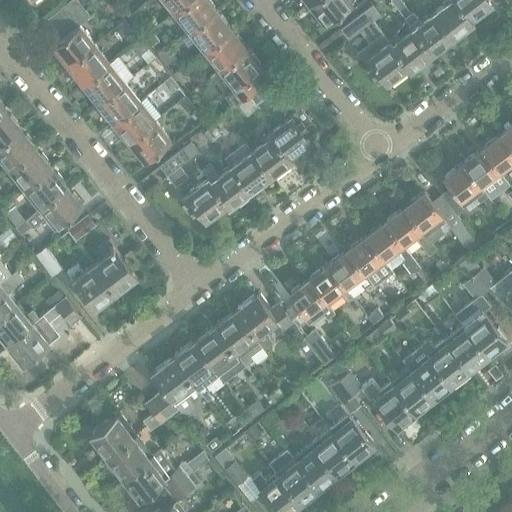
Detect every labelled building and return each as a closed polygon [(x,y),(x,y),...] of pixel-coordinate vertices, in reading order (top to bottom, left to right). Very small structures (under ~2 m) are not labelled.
[(76,12),(84,6),(79,0),(69,0),(68,1),(76,12)] [(164,0),(173,11),(187,0),(164,0)] [(189,30),(216,8),(209,0),(187,0),(173,11),(189,30)] [(312,0),(309,3),(324,23),(352,1),(350,0),(312,0)] [(453,38),(430,8),(418,18),(412,10),(410,12),(400,0),(391,0),(409,24),(432,54),(453,38)] [(474,22),(470,18),(456,0),(441,0),(430,8),(453,38),(474,22)] [(456,0),(470,18),(492,2),(489,0),(456,0)] [(56,27),(76,12),(68,1),(48,17),(56,27)] [(366,9),(373,19),(379,14),(372,4),(366,9)] [(68,64),(95,43),(80,24),(91,15),(84,6),(76,12),(56,27),(63,36),(53,45),(68,64)] [(204,49),(231,27),(216,8),(189,30),(182,36),(189,44),(195,39),(204,49)] [(389,40),(373,19),(366,9),(341,28),(348,37),(360,29),(370,40),(357,51),(379,81),(384,77),(387,81),(408,66),(389,40)] [(144,20),(136,10),(129,16),(137,26),(144,20)] [(126,34),(133,29),(125,19),(118,25),(126,34)] [(411,70),(432,54),(409,24),(389,40),(408,66),(411,70)] [(219,68),(246,46),(231,27),(204,49),(219,68)] [(160,39),(152,29),(144,35),(152,45),(160,39)] [(141,53),(148,48),(140,38),(133,43),(141,53)] [(83,83),(110,62),(95,43),(68,64),(83,83)] [(246,46),(219,68),(234,87),(228,91),(237,102),(261,82),(253,72),(261,65),(246,46)] [(175,58),(167,48),(159,54),(167,64),(175,58)] [(157,72),(163,67),(155,57),(148,62),(157,72)] [(98,102),(125,81),(110,62),(83,83),(98,102)] [(190,77),(182,67),(174,73),(182,83),(190,77)] [(433,73),(439,81),(447,76),(441,67),(433,73)] [(172,92),(179,87),(170,76),(164,81),(172,92)] [(114,121),(140,100),(125,81),(98,102),(114,121)] [(246,99),(254,109),(275,93),(268,83),(246,99)] [(187,110),(194,105),(185,95),(179,100),(187,110)] [(247,114),(254,109),(246,99),(240,104),(247,114)] [(128,140),(155,119),(140,100),(114,121),(128,140)] [(0,142),(21,125),(6,105),(0,109),(0,142)] [(295,110),(269,129),(289,155),(310,139),(307,135),(317,128),(301,107),(296,111),(295,110)] [(474,118),(467,123),(472,128),(478,124),(474,118)] [(155,119),(128,140),(144,160),(171,138),(155,119)] [(212,124),(206,129),(204,131),(212,140),(220,134),(212,124)] [(511,145),(511,124),(502,132),(511,145)] [(0,155),(9,167),(37,144),(21,125),(0,142),(0,155)] [(292,159),(289,155),(269,129),(248,146),(271,176),(292,159)] [(511,145),(502,132),(483,146),(502,172),(511,164),(511,145)] [(183,146),(191,156),(199,150),(191,141),(183,146)] [(24,186),(52,164),(37,144),(9,167),(24,186)] [(167,174),(191,156),(183,146),(160,164),(167,174)] [(250,191),(271,176),(248,146),(227,161),(250,191)] [(501,173),(502,172),(483,146),(463,161),(483,187),(490,197),(509,183),(501,173)] [(229,207),(250,191),(227,161),(216,170),(210,162),(202,168),(207,176),(207,177),(226,202),(229,207)] [(442,193),(457,214),(466,207),(468,209),(483,198),(489,206),(494,203),(490,197),(483,187),(463,161),(443,176),(451,186),(442,193)] [(40,206),(67,184),(52,164),(24,186),(40,206)] [(204,219),(226,202),(207,177),(180,196),(197,218),(201,215),(204,219)] [(15,226),(21,234),(31,226),(32,227),(47,216),(55,226),(83,204),(67,184),(40,206),(15,226)] [(457,214),(442,193),(432,200),(425,190),(405,205),(432,240),(444,231),(437,222),(444,216),(465,244),(469,249),(479,242),(457,214)] [(17,205),(11,197),(0,205),(0,207),(5,214),(17,205)] [(431,241),(432,240),(405,205),(386,219),(405,245),(416,237),(429,254),(437,248),(431,241)] [(68,228),(76,237),(95,223),(87,213),(68,228)] [(405,246),(405,245),(386,219),(367,234),(386,260),(399,250),(404,257),(403,262),(409,270),(414,271),(415,270),(425,282),(430,279),(405,246)] [(53,258),(76,240),(68,229),(36,253),(52,274),(60,268),(53,258)] [(367,274),(386,260),(367,234),(347,248),(367,274)] [(94,261),(116,290),(137,275),(116,245),(115,246),(109,238),(106,241),(111,248),(94,261)] [(5,267),(0,269),(0,249),(3,247),(0,243),(0,282),(11,273),(5,267)] [(372,280),(367,274),(347,248),(328,263),(348,288),(359,280),(364,286),(372,280)] [(511,265),(500,275),(495,280),(483,264),(481,266),(471,253),(463,259),(486,289),(491,285),(499,295),(505,290),(511,298),(511,265)] [(441,270),(449,264),(444,257),(436,263),(441,270)] [(480,293),(486,289),(463,259),(457,264),(468,277),(462,281),(475,298),(456,313),(488,354),(506,339),(504,337),(506,336),(498,326),(496,327),(482,309),(489,304),(480,293)] [(95,307),(116,290),(94,261),(83,270),(77,262),(67,270),(95,307)] [(347,289),(348,288),(328,263),(309,278),(328,303),(341,293),(353,309),(359,305),(347,289)] [(0,313),(17,301),(8,290),(24,278),(17,269),(11,273),(0,282),(0,313)] [(309,278),(289,292),(296,302),(302,309),(308,318),(321,309),(327,317),(335,311),(328,303),(309,278)] [(433,283),(421,292),(427,299),(438,290),(433,283)] [(56,304),(66,296),(59,288),(47,298),(53,306),(56,304)] [(290,317),(285,310),(278,302),(270,308),(268,306),(270,304),(261,292),(259,294),(257,291),(234,308),(262,346),(264,349),(274,341),(266,332),(278,323),(285,333),(288,331),(296,325),(290,317)] [(66,296),(56,304),(71,323),(81,315),(66,296)] [(39,317),(34,311),(33,310),(27,314),(17,301),(0,313),(0,332),(8,342),(39,317)] [(290,317),(302,309),(296,302),(285,310),(290,317)] [(405,305),(397,311),(403,319),(411,313),(405,305)] [(368,315),(373,322),(384,314),(379,307),(368,315)] [(251,354),(262,346),(234,308),(214,323),(237,353),(249,369),(251,367),(248,363),(254,358),(251,354)] [(39,317),(8,342),(23,362),(26,360),(28,362),(38,354),(36,352),(49,342),(60,333),(50,320),(44,313),(39,317)] [(469,368),(488,354),(456,313),(455,314),(462,323),(445,336),(469,368)] [(379,325),(385,333),(396,325),(390,316),(379,325)] [(249,369),(237,353),(214,323),(193,339),(216,369),(230,358),(235,364),(237,363),(244,373),(249,369)] [(314,349),(304,336),(296,325),(288,331),(307,355),(314,349)] [(378,326),(365,335),(372,344),(384,334),(378,326)] [(334,354),(321,337),(314,328),(304,336),(314,349),(323,362),(334,354)] [(451,382),(469,368),(445,336),(434,344),(428,336),(420,342),(451,382)] [(195,384),(216,369),(193,339),(173,354),(195,384)] [(433,397),(451,382),(420,342),(402,357),(408,365),(433,397)] [(201,392),(195,384),(173,354),(152,370),(154,373),(151,375),(159,386),(162,384),(164,386),(154,394),(170,415),(180,407),(182,410),(187,410),(193,406),(193,402),(203,394),(201,392)] [(339,357),(329,364),(339,377),(352,394),(360,387),(362,385),(349,369),(339,357)] [(415,411),(433,397),(408,365),(398,373),(394,369),(386,375),(415,411)] [(415,411),(386,375),(389,379),(379,387),(371,377),(362,385),(360,387),(369,398),(372,395),(396,425),(415,411)] [(352,394),(339,377),(329,385),(342,401),(340,402),(348,412),(329,427),(354,459),(373,444),(371,442),(373,440),(365,430),(363,432),(348,413),(360,404),(352,394)] [(268,395),(273,402),(284,393),(279,386),(268,395)] [(213,396),(206,387),(201,392),(207,400),(213,396)] [(273,402),(268,395),(265,392),(254,401),(257,404),(248,412),(252,416),(261,409),(262,410),(273,402)] [(160,422),(170,415),(154,394),(144,401),(153,413),(142,420),(146,425),(157,418),(160,422)] [(273,409),(263,416),(269,425),(279,417),(273,409)] [(106,455),(136,433),(120,411),(105,422),(104,421),(92,430),(93,431),(90,434),(106,455)] [(252,416),(248,412),(247,411),(237,418),(242,425),(252,417),(252,416)] [(303,432),(309,427),(301,417),(295,421),(303,432)] [(150,430),(160,422),(157,418),(146,425),(150,430)] [(254,439),(262,432),(254,423),(246,429),(254,439)] [(336,473),(354,459),(329,427),(311,441),(336,473)] [(123,476),(152,454),(136,433),(106,455),(123,476)] [(211,450),(222,442),(216,435),(206,443),(211,450)] [(318,487),(336,473),(311,441),(292,455),(318,487)] [(227,445),(215,454),(224,466),(237,482),(246,474),(234,458),(235,457),(227,445)] [(300,501),(318,487),(292,455),(286,448),(268,462),(274,469),(300,501)] [(185,460),(174,469),(160,449),(152,454),(123,476),(139,498),(142,495),(144,497),(155,488),(154,486),(162,480),(168,489),(193,470),(196,467),(195,463),(192,458),(187,462),(185,460)] [(260,472),(251,479),(277,511),(286,511),(300,501),(274,469),(264,477),(260,472)] [(187,511),(177,498),(201,480),(193,470),(168,489),(175,498),(161,509),(159,507),(152,511),(187,511)] [(502,511),(511,511),(511,497),(499,507),(502,511)]
